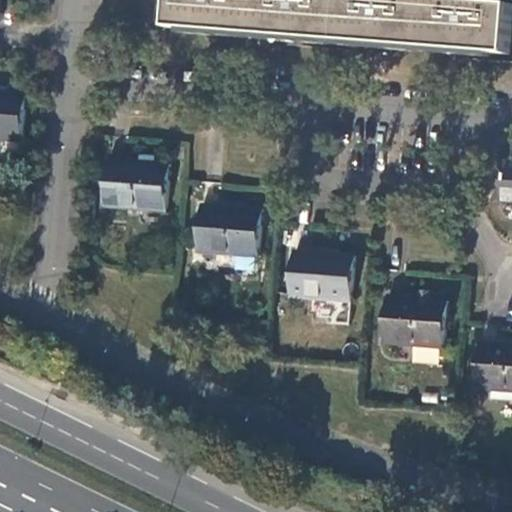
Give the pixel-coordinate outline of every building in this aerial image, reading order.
[(511,6),(511,4),(448,0),(173,0),(172,28),(509,55),(511,6)] [(0,138),(25,140),(28,94),(0,91),(0,138)] [(107,208),(168,212),(172,166),(111,161),(107,208)] [(200,253),(260,258),(265,211),(204,206),(200,253)] [(293,298),(353,303),(357,257),(296,252),(293,298)] [(387,344),(447,349),(451,302),(389,297),(387,344)] [(479,389),(511,391),(511,344),(482,342),(479,389)]
